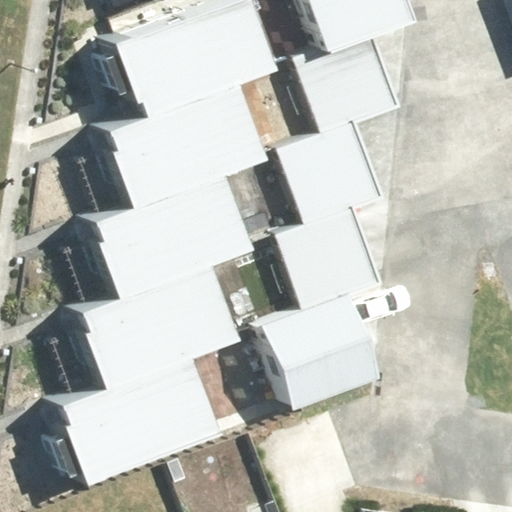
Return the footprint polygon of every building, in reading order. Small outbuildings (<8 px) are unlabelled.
[(184,0),(99,33),(126,105),(222,69),(260,54),(239,0),(184,0)] [(292,0),(309,41),(352,24),(394,7),(391,0),(292,0)] [(281,52),(310,124),(342,112),(381,96),(352,24),(309,41),(281,52)] [(85,121),(114,196),(213,159),(251,144),(222,69),(126,105),(85,121)] [(265,142),(294,215),(341,196),(371,184),(342,112),(310,124),(265,142)] [(76,211),(105,285),(197,250),(242,233),(213,159),(114,196),(76,211)] [(260,229),(286,295),(328,278),(368,263),(341,196),(294,215),(260,229)] [(55,304),(83,377),(175,342),(225,323),(197,250),(105,285),(55,304)] [(239,314),(271,393),(359,357),(328,278),(286,295),(239,314)] [(43,393),(71,464),(203,414),(175,342),(83,377),(43,393)] [(367,511),(354,476),(278,505),(280,511),(367,511)]
